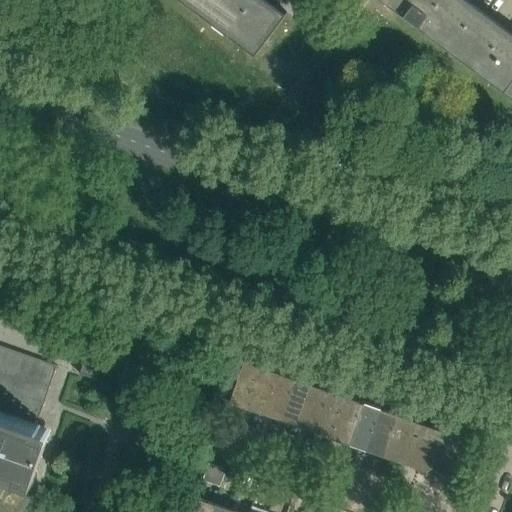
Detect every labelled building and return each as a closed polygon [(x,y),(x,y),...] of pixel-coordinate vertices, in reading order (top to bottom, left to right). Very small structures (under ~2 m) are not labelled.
[(256,53),(287,12),(286,12),(285,12),(269,0),(185,0),(256,52),(255,52),(256,53)] [(511,32),(469,0),(385,0),(511,94),(511,32)] [(0,467),(33,479),(50,432),(42,429),(44,423),(38,421),(57,365),(0,345),(0,467)] [(80,372),(79,373),(98,380),(98,378),(97,378),(101,365),(103,365),(103,364),(85,358),(84,359),(86,359),(81,373),(80,372)] [(230,403),(248,409),(262,367),(245,361),(241,372),(230,403)] [(248,409),(265,415),(279,373),(262,367),(248,409)] [(265,415),(282,421),(296,379),(279,373),(265,415)] [(282,421),(299,427),(313,385),(296,379),(282,421)] [(299,427),(316,433),(330,391),(313,385),(299,427)] [(316,433),(333,439),(347,397),(330,391),(316,433)] [(333,439),(350,445),(364,403),(347,397),(333,439)] [(350,445),(367,451),(381,409),(364,403),(350,445)] [(367,451),(384,457),(398,415),(381,409),(367,451)] [(398,415),(384,457),(401,463),(415,421),(398,415)] [(432,427),(415,421),(401,463),(418,469),(432,427)] [(418,469),(434,475),(449,433),(432,427),(418,469)] [(449,433),(434,475),(452,481),(467,439),(466,439),(449,433)] [(69,472),(77,474),(81,463),(73,461),(69,472)] [(223,478),(226,469),(208,463),(206,469),(205,472),(223,478)] [(244,477),(241,485),(255,490),(258,482),(244,477)] [(277,488),(260,482),(256,491),(273,497),(277,488)] [(277,489),(274,496),(286,500),(289,493),(277,489)] [(191,511),(211,511),(214,503),(197,497),(191,511)] [(214,503),(211,511),(230,511),(231,509),(214,503)]
